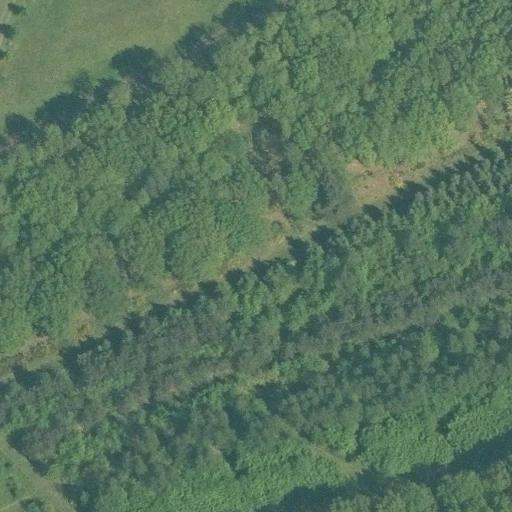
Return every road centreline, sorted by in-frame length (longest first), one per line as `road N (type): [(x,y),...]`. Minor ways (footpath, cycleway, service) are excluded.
road 1 (track): [(0,392),(511,142)]
road 2 (track): [(511,336),(391,346),(92,470),(13,511)]
road 3 (track): [(297,0),(0,146)]
road 4 (track): [(511,453),(298,511)]
road 5 (track): [(361,491),(350,469),(297,442),(269,401)]
